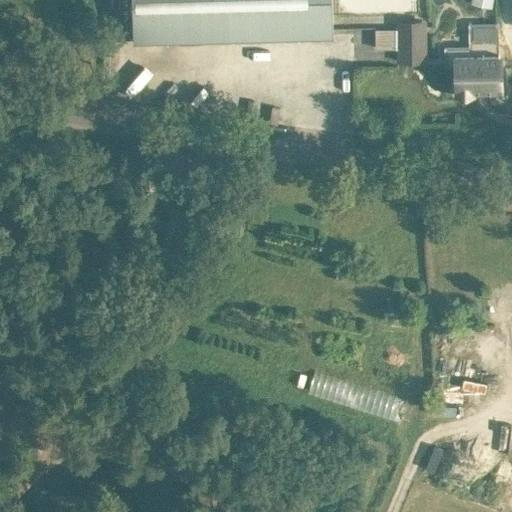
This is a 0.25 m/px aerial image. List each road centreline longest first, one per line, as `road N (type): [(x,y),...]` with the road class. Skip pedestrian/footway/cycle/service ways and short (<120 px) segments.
road 1 (unclassified): [(511,182),(0,106)]
road 2 (track): [(392,511),(429,435),(511,422)]
